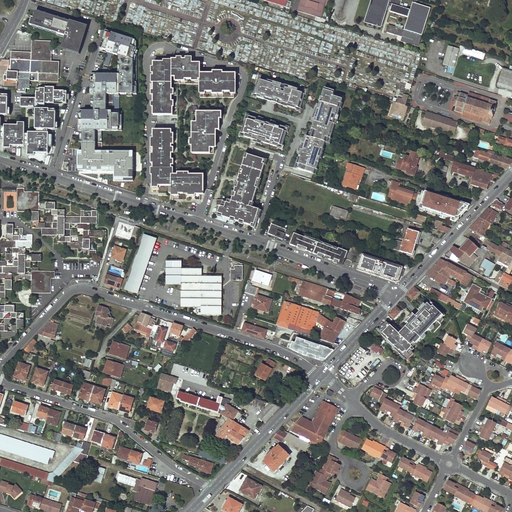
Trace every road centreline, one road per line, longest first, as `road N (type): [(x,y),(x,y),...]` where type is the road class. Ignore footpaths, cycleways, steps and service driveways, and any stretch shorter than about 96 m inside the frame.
road 1 (tertiary): [(395,296),(0,159)]
road 2 (residential): [(0,365),(65,294),(81,288),(278,350),(320,375)]
road 3 (residential): [(0,381),(116,421),(213,488)]
road 4 (secondary): [(213,488),(320,375)]
